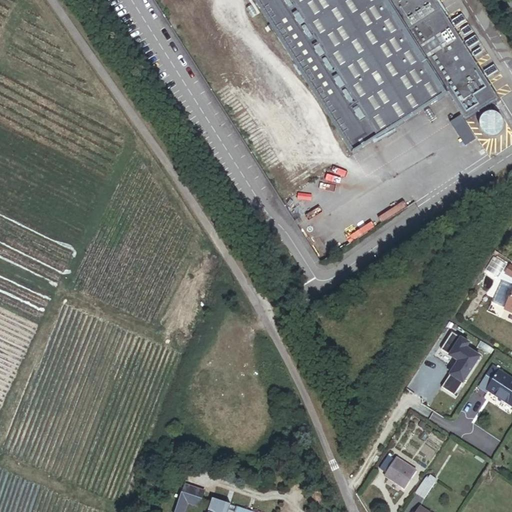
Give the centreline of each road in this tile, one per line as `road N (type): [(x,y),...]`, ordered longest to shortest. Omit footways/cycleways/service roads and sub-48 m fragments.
road 1 (unclassified): [(51,0),(258,310),(347,503)]
road 2 (unclassified): [(316,289),(124,0)]
road 3 (unclassified): [(511,155),(316,289)]
